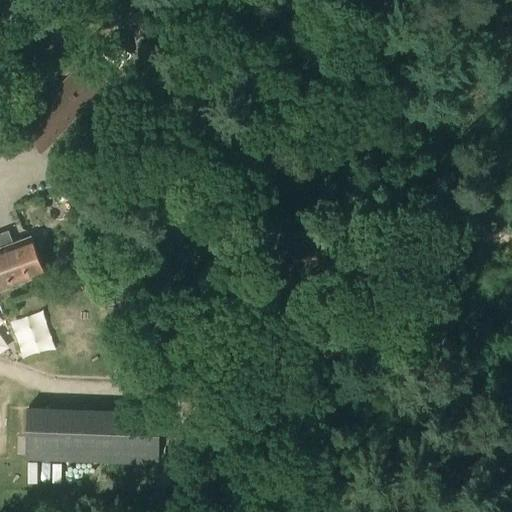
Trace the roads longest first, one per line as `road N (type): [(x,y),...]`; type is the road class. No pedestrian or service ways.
road 1 (track): [(0,194),(74,173),(203,225),(287,236),(511,239)]
road 2 (track): [(259,233),(374,280),(429,320),(509,511)]
